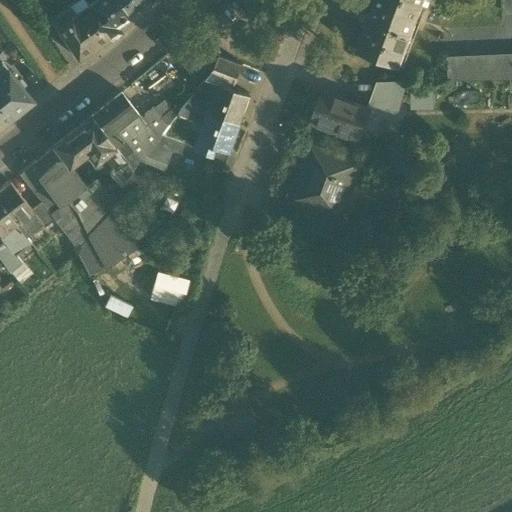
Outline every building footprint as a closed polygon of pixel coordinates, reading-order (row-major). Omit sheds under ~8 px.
[(78,59),(109,37),(87,5),(88,4),(84,0),(78,0),(51,19),(78,59)] [(116,25),(129,16),(117,0),(94,0),(88,4),(87,5),(109,37),(119,31),(116,25)] [(117,0),(129,16),(152,0),(117,0)] [(398,66),(423,0),(375,0),(371,14),(367,13),(363,24),(366,25),(357,51),(398,66)] [(511,0),(503,0),(504,12),(511,11),(511,0)] [(511,55),(447,58),(448,81),(510,80),(511,79),(511,55)] [(214,69),(238,78),(243,65),(219,56),(214,69)] [(32,100),(7,69),(0,74),(0,123),(1,125),(32,100)] [(205,81),(219,85),(220,84),(233,89),(238,78),(214,69),(213,70),(205,81)] [(370,105),(397,115),(406,82),(393,82),(378,82),(370,105)] [(219,85),(212,105),(209,112),(241,123),(251,96),(233,89),(220,84),(219,85)] [(411,89),(411,110),(434,109),(434,89),(411,89)] [(312,122),(358,139),(369,109),(323,92),(312,122)] [(91,116),(107,136),(115,130),(137,113),(121,93),(91,116)] [(187,103),(209,112),(212,105),(208,103),(194,96),(193,95),(187,103)] [(178,115),(204,125),(209,112),(187,103),(178,115)] [(140,118),(157,140),(166,129),(168,127),(153,108),(140,118)] [(204,125),(199,140),(217,147),(217,148),(229,152),(229,151),(230,152),(241,123),(209,112),(204,125)] [(123,158),(126,163),(133,171),(144,157),(157,140),(140,118),(137,113),(115,130),(131,151),(123,158)] [(91,116),(53,146),(69,166),(90,150),(107,136),(91,116)] [(144,157),(166,165),(171,152),(180,155),(185,142),(182,142),(185,136),(166,129),(157,140),(144,157)] [(131,151),(115,130),(107,136),(114,147),(123,158),(131,151)] [(114,147),(107,136),(90,150),(97,160),(104,155),(114,147)] [(214,156),(217,148),(217,147),(199,140),(196,149),(214,156)] [(61,172),(69,166),(53,146),(45,152),(61,172)] [(123,158),(114,147),(104,155),(107,159),(110,157),(118,169),(126,163),(123,158)] [(300,202),(299,206),(299,209),(301,211),(312,215),(314,207),(335,215),(335,214),(347,183),(351,185),(359,164),(311,147),(292,199),(300,202)] [(133,171),(126,163),(118,169),(110,157),(107,159),(104,155),(97,160),(90,150),(69,166),(61,172),(77,194),(94,181),(100,188),(121,216),(159,186),(129,174),(133,171)] [(61,172),(45,152),(19,173),(40,202),(54,219),(72,243),(88,276),(135,243),(121,216),(100,188),(83,201),(77,194),(61,172)] [(0,187),(0,202),(15,222),(31,210),(30,209),(9,181),(8,181),(0,187)] [(94,181),(77,194),(83,201),(100,188),(94,181)] [(0,234),(15,222),(0,202),(0,234)] [(39,222),(43,227),(54,219),(40,202),(30,209),(31,210),(40,222),(39,222)] [(307,228),(340,241),(348,218),(335,214),(335,215),(314,207),(312,215),(307,228)] [(40,222),(31,210),(15,222),(24,234),(39,222),(40,222)] [(293,223),(307,228),(312,215),(301,211),(298,210),(293,223)] [(24,234),(15,222),(0,234),(0,235),(5,242),(14,253),(29,240),(24,234)] [(0,259),(9,273),(10,273),(10,272),(22,263),(14,253),(5,242),(0,245),(0,259)] [(22,263),(10,272),(20,284),(33,273),(23,262),(22,263)] [(183,305),(191,278),(161,269),(153,297),(183,305)] [(335,405),(356,391),(344,372),(323,386),(335,405)]
